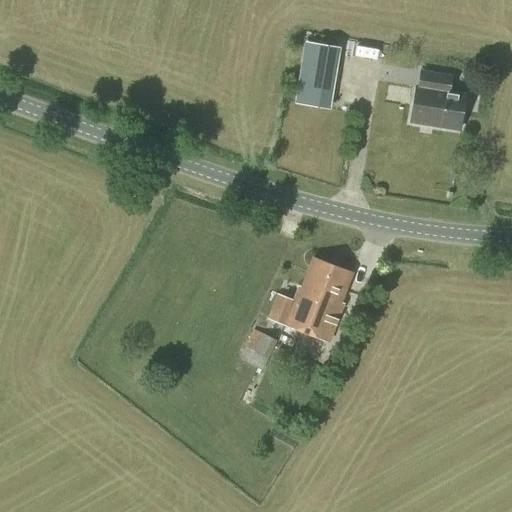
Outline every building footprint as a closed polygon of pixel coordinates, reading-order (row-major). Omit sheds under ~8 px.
[(330,108),(340,47),(305,42),(295,103),(330,108)] [(449,94),(452,75),(421,70),(418,89),(416,88),(410,122),(458,130),(464,96),(449,94)] [(340,303),(351,274),(312,258),(301,288),(298,286),(293,300),(277,294),(268,319),(329,342),(343,304),(340,303)] [(263,369),(277,341),(253,329),(239,357),(263,369)] [(294,432),(301,420),(290,414),(283,426),(294,432)]
